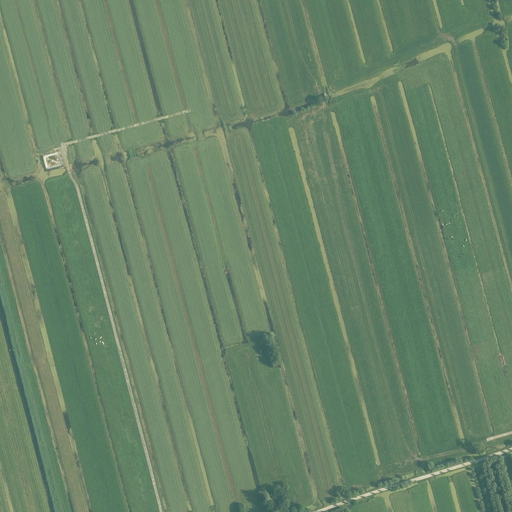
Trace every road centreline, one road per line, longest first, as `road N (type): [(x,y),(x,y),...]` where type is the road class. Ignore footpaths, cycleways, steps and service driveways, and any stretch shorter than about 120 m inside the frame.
road 1 (track): [(187,111),(63,144),(161,511)]
road 2 (track): [(322,511),(511,449)]
road 3 (track): [(367,486),(365,475),(511,431)]
